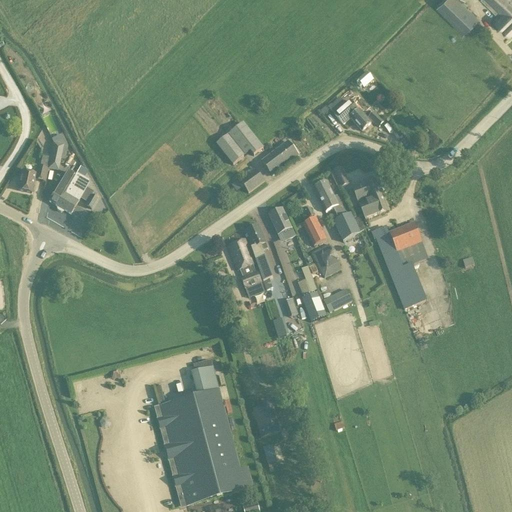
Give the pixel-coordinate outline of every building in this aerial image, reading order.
[(479,18),(460,0),(441,0),(435,6),(463,33),(479,18)] [(511,31),(511,15),(505,9),(495,0),(481,0),(499,18),(495,21),(509,35),(511,31)] [(511,0),(495,0),(505,9),(511,15),(511,0)] [(372,80),(366,73),(358,81),(363,88),(372,80)] [(350,103),(334,116),(343,126),(350,120),(362,133),(371,125),(362,115),(359,111),(359,112),(350,103)] [(384,123),(374,114),(368,120),(378,129),(384,123)] [(253,158),(263,150),(243,124),(216,146),(232,167),(250,154),(253,158)] [(298,157),(288,143),(261,163),(272,177),(298,157)] [(53,144),(47,169),(58,171),(63,146),(53,144)] [(46,170),(49,159),(41,158),(39,169),(35,168),(33,176),(21,173),(17,192),(31,195),(34,182),(44,184),(47,170),(46,170)] [(83,178),(87,172),(79,167),(76,173),(83,178)] [(239,183),(238,181),(231,186),(236,192),(243,187),(248,195),(264,183),(256,172),(255,172),(252,168),(246,172),(250,176),(240,183),(239,183)] [(331,174),(339,190),(350,185),(342,169),(331,174)] [(70,216),(78,203),(64,194),(75,174),(72,172),(70,175),(66,173),(48,203),(70,216)] [(64,194),(78,203),(88,186),(89,184),(88,182),(75,174),(64,194)] [(370,202),(370,199),(380,196),(374,182),(353,190),(359,205),(358,205),(359,206),(370,202)] [(333,210),(338,221),(334,223),(343,243),(360,235),(349,211),(341,195),(334,198),(326,184),(313,190),(325,214),(333,210)] [(96,196),(93,194),(86,204),(84,207),(91,211),(97,200),(94,199),(96,196)] [(387,212),(380,196),(370,199),(370,202),(359,206),(365,221),(376,217),(387,212)] [(314,217),(310,209),(305,212),(309,219),(314,217)] [(282,211),(268,218),(278,236),(281,235),(284,242),(295,237),(291,229),(282,211)] [(327,241),(316,220),(302,226),(313,248),(327,241)] [(375,240),(392,282),(404,312),(427,303),(411,265),(428,259),(421,244),(414,225),(388,235),(386,228),(382,229),(371,234),(374,240),(375,240)] [(273,278),(265,256),(264,257),(262,251),(267,249),(258,228),(246,234),(253,249),(251,250),(263,283),(266,291),(272,289),(269,280),(273,278)] [(245,291),(261,285),(257,274),(253,265),(254,265),(248,251),(250,250),(247,241),(228,249),(237,272),(238,271),(242,280),(241,280),(245,291)] [(324,280),(342,272),(338,265),(339,264),(340,264),(340,263),(339,263),(334,252),(333,252),(332,251),(331,252),(328,246),(310,255),(324,280)] [(464,261),(466,269),(475,266),(473,258),(464,261)] [(307,268),(302,270),(311,294),(317,292),(307,268)] [(352,304),(346,291),(323,303),(330,315),(352,304)] [(311,324),(326,319),(316,294),(301,300),(311,324)] [(233,296),(223,300),(226,309),(236,305),(233,296)] [(297,310),(288,314),(290,320),(299,317),(297,310)] [(213,368),(191,374),(198,399),(161,409),(187,507),(245,491),(219,394),(213,368)] [(280,434),(272,405),(253,411),(261,440),(280,434)]
